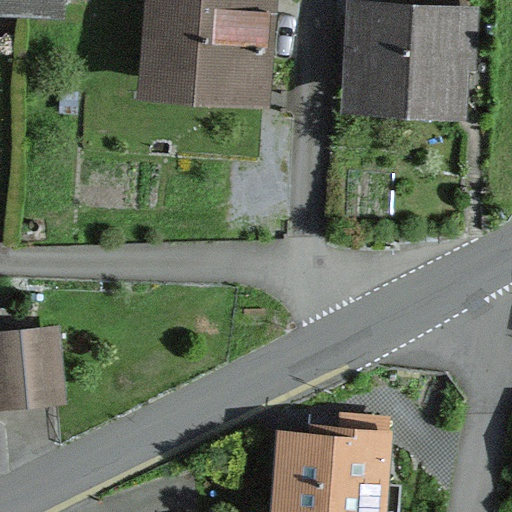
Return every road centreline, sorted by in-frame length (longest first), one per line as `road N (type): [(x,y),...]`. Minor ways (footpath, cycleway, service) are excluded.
road 1 (tertiary): [(0,507),(381,320)]
road 2 (residential): [(0,250),(300,265)]
road 3 (residential): [(300,265),(316,0)]
road 4 (residential): [(452,285),(493,371),(469,511)]
